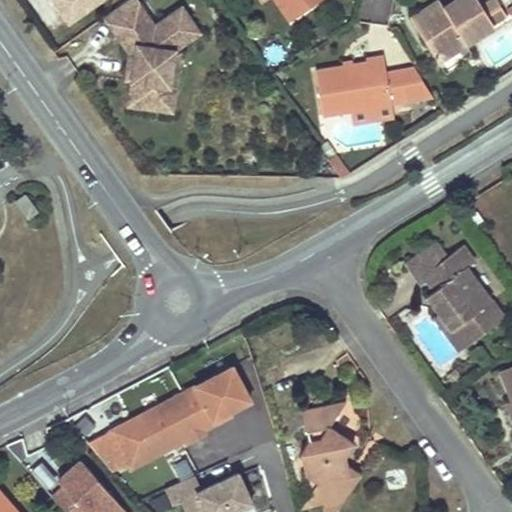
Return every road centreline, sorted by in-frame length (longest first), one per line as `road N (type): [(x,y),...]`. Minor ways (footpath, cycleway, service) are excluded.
road 1 (residential): [(312,253),(500,511)]
road 2 (tertiary): [(0,41),(134,230)]
road 3 (tertiary): [(511,136),(312,253)]
